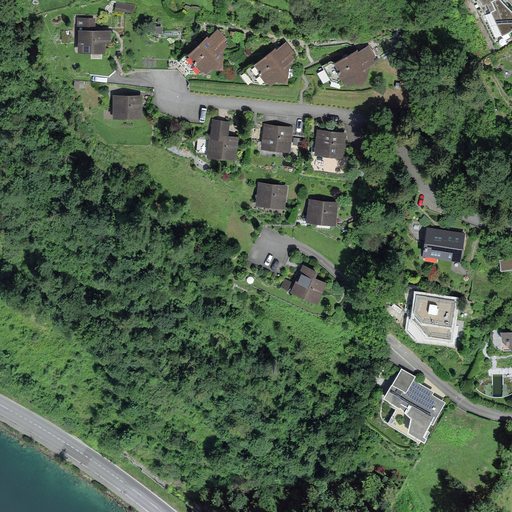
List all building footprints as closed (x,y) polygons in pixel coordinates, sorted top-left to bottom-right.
[(487,3),(502,34),(511,29),(511,11),(502,0),(482,0),(484,4),(487,3)] [(69,31),(65,31),(65,52),(89,53),(90,44),(100,44),(100,32),(84,32),(84,18),(69,17),(69,31)] [(225,42),(215,28),(171,60),(180,74),(209,69),(214,49),(225,42)] [(291,56),(283,42),(237,71),(245,85),(274,82),(281,62),(291,56)] [(375,61),(368,46),(318,68),(325,83),(354,84),(363,66),(375,61)] [(140,96),(115,96),(115,115),(140,115),(140,96)] [(228,122),(213,120),(210,154),(234,157),(236,137),(226,136),(228,122)] [(291,128),(266,125),(264,146),(288,148),(291,128)] [(344,134),(319,131),(317,151),(342,154),(344,134)] [(285,186),(260,183),(258,201),(283,204),(285,186)] [(336,203),(311,200),(309,219),(334,222),(336,203)] [(463,233),(425,227),(421,253),(459,259),(463,233)] [(511,249),(496,251),(498,270),(511,268),(511,249)] [(317,268),(303,261),(291,287),(318,299),(327,279),(315,274),(317,268)] [(452,300),(415,294),(410,321),(447,327),(452,300)] [(511,331),(495,332),(495,340),(511,356),(511,331)] [(401,367),(384,396),(387,398),(385,402),(396,408),(388,422),(419,440),(421,437),(424,438),(446,402),(433,394),(434,391),(414,379),(416,375),(401,367)]
